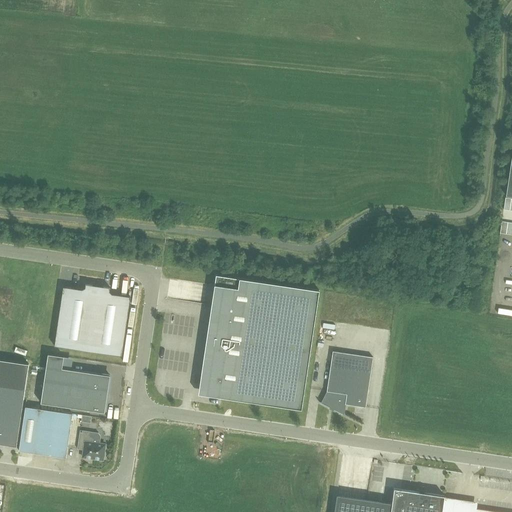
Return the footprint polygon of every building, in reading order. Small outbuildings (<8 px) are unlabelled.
[(216,275),(212,305),(198,394),(302,410),(305,388),(319,290),(216,275)] [(131,297),(119,295),(112,294),(109,292),(110,288),(103,287),(103,286),(92,285),(85,284),(85,285),(86,285),(85,288),(82,290),(63,287),(54,346),(122,356),(131,297)] [(511,328),(498,326),(486,412),(511,416),(511,328)] [(319,402),(334,409),(336,410),(344,414),(346,404),(365,407),(373,357),(333,351),(327,391),(321,402),(319,401),(319,402)] [(110,375),(71,370),(62,368),(64,357),(64,356),(48,354),(40,403),(105,413),(105,411),(110,377),(110,375)] [(0,444),(16,446),(25,387),(28,367),(29,364),(6,361),(0,359),(0,444)] [(385,397),(383,410),(400,412),(407,413),(440,418),(447,419),(464,422),(466,409),(471,372),(391,360),(385,397)] [(73,414),(39,409),(25,407),(19,451),(66,458),(71,423),(73,414)] [(92,417),(73,414),(71,423),(77,424),(78,418),(82,418),(81,422),(91,423),(92,417)] [(90,437),(91,432),(80,430),(78,449),(84,449),(82,457),(103,460),(103,458),(105,457),(105,452),(104,451),(105,444),(94,443),(94,440),(92,437),(90,437)] [(462,511),(442,509),(444,496),(394,489),(392,503),(381,502),(348,497),(346,505),(336,503),(334,511),(503,511),(476,508),(475,511),(462,511)]
